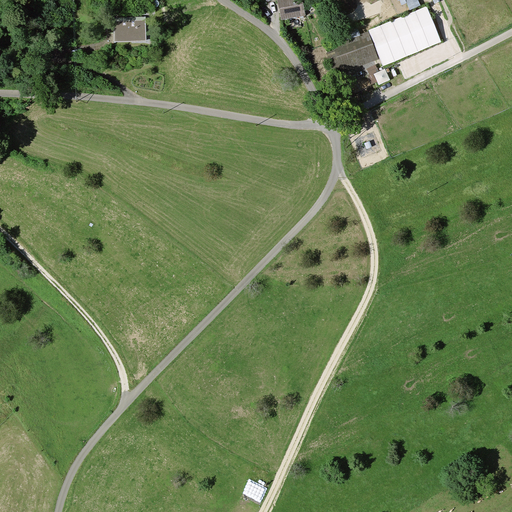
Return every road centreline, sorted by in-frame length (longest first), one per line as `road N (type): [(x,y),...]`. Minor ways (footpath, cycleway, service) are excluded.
road 1 (residential): [(330,122),(337,168),(328,192),(125,402),(82,455),(58,511)]
road 2 (track): [(337,168),(368,224),(374,284),(261,511)]
road 3 (residential): [(0,94),(330,122)]
road 4 (track): [(125,402),(117,354),(0,230)]
road 5 (residential): [(511,32),(330,122)]
road 6 (residential): [(225,0),(283,44),(330,122)]
